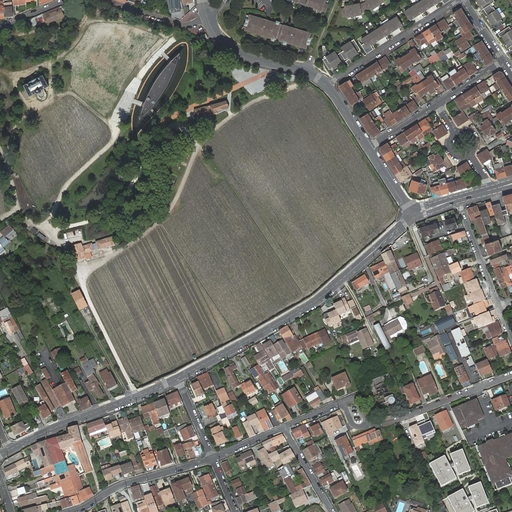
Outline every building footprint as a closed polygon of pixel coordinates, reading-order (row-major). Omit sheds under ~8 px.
[(182,0),(167,0),(170,12),(184,9),(183,4),(182,0)] [(293,0),(297,2),(298,1),(307,5),(307,4),(326,12),(330,4),(326,2),(327,0),(325,0),(293,0)] [(342,9),(343,16),(347,15),(347,17),(362,14),(361,12),(372,7),(372,8),(384,0),(366,0),(367,1),(360,5),(360,3),(345,6),(346,8),(342,9)] [(414,18),(417,22),(424,18),(421,14),(428,10),(431,13),(438,9),(435,5),(442,1),(444,4),(450,0),(423,0),(405,12),(411,21),(414,18)] [(4,7),(5,17),(13,16),(12,7),(12,2),(4,3),(4,5),(4,7)] [(491,19),(499,13),(497,9),(495,10),(493,7),(492,7),(490,4),(484,8),(487,12),(486,13),(489,17),(490,16),(491,19)] [(60,7),(49,11),(51,16),(47,18),(49,22),(63,16),(60,7)] [(461,8),(453,13),(455,16),(457,20),(465,15),(461,8)] [(492,21),(491,22),(492,24),(493,24),(497,30),(504,26),(502,22),(503,22),(501,18),(502,18),(499,13),(491,19),(492,21)] [(280,24),(250,15),(245,30),(276,39),(276,38),(280,39),(280,40),(306,48),(311,33),(284,25),(284,26),(280,25),(280,24)] [(469,21),(465,15),(457,20),(461,26),(469,21)] [(361,45),(367,54),(374,49),(372,46),(378,41),(381,45),(388,40),(385,37),(392,32),(395,36),(402,32),(399,28),(403,26),(397,17),(362,39),(365,43),(361,45)] [(445,21),(444,19),(436,25),(441,33),(449,27),(448,26),(445,21)] [(473,27),(469,21),(461,26),(465,32),(473,27)] [(441,33),(436,25),(429,28),(435,36),(436,39),(437,40),(443,36),(441,33)] [(504,40),(511,34),(511,29),(511,30),(509,26),(498,33),(500,37),(501,36),(504,40)] [(429,28),(423,33),(428,40),(430,43),(436,39),(435,36),(429,28)] [(470,46),(466,40),(473,36),(469,30),(463,34),(464,36),(456,41),(462,51),(470,46)] [(423,33),(415,38),(420,46),(425,43),(427,46),(430,43),(428,40),(423,33)] [(326,57),(323,59),(329,70),(333,68),(334,69),(343,63),(342,62),(349,58),(349,59),(358,53),(358,52),(361,50),(354,39),(351,41),(342,47),(344,50),(340,52),(337,54),(335,51),(326,57)] [(412,39),(409,42),(413,47),(414,46),(419,53),(421,52),(412,39)] [(486,47),(482,41),(474,46),(478,52),(486,47)] [(490,53),(486,47),(478,52),(482,58),(490,53)] [(408,66),(411,64),(416,61),(417,62),(421,59),(418,54),(414,48),(410,51),(411,52),(405,55),(400,59),(399,58),(395,60),(399,66),(402,71),(406,69),(405,68),(408,66)] [(175,67),(180,52),(171,59),(170,60),(160,71),(152,84),(147,94),(143,105),(142,107),(139,118),(147,111),(153,105),(160,96),(160,87),(165,88),(171,76),(175,67)] [(493,58),(490,53),(482,58),(481,59),(486,65),(493,61),(493,58)] [(431,58),(429,59),(430,60),(432,64),(437,60),(440,58),(438,56),(438,55),(437,54),(434,56),(435,57),(432,59),(431,58)] [(385,57),(377,62),(382,70),(384,72),(390,69),(388,66),(391,65),(385,57)] [(472,63),(471,61),(462,66),(464,68),(469,76),(477,71),(473,64),(472,63)] [(371,66),(376,74),(382,70),(377,62),(371,66)] [(414,68),(411,64),(408,66),(410,68),(407,70),(411,76),(417,73),(423,69),(420,64),(414,68)] [(370,78),(376,74),(371,66),(365,70),(370,78)] [(462,66),(456,70),(458,72),(463,80),(469,76),(464,68),(462,66)] [(370,78),(365,70),(356,75),(360,82),(361,83),(370,78)] [(456,84),(463,80),(458,72),(456,70),(450,73),(451,76),(456,84)] [(499,71),(492,76),(497,83),(497,82),(505,77),(502,72),(499,71)] [(416,85),(412,87),(416,92),(425,86),(423,82),(417,74),(413,77),(414,80),(413,80),(416,85)] [(24,85),(30,96),(36,93),(39,94),(42,93),(42,89),(49,86),(43,75),(24,85)] [(428,78),(423,82),(425,86),(435,80),(431,75),(427,77),(428,78)] [(448,90),(456,84),(451,76),(443,81),(448,90)] [(509,83),(505,77),(497,82),(501,88),(509,83)] [(371,80),(370,78),(361,83),(362,85),(363,87),(372,81),(371,80)] [(428,91),(431,95),(433,94),(432,93),(436,90),(435,88),(438,86),(435,80),(425,86),(428,91)] [(339,86),(343,93),(351,87),(347,81),(339,86)] [(484,81),(476,87),(481,95),(482,97),(483,98),(486,96),(484,93),(489,89),(488,88),(484,81)] [(406,88),(403,83),(396,88),(399,93),(406,88)] [(505,94),(511,89),(511,87),(509,83),(501,88),(504,92),(502,93),(504,95),(505,94)] [(415,97),(418,103),(423,100),(422,99),(421,97),(423,95),(423,94),(428,91),(425,86),(416,92),(418,95),(415,97)] [(343,93),(347,99),(355,94),(351,87),(343,93)] [(476,87),(469,90),(474,99),(476,101),(482,97),(481,95),(476,87)] [(469,90),(463,95),(468,102),(470,105),(476,101),(474,99),(469,90)] [(374,93),(363,100),(370,110),(382,102),(378,96),(376,97),(374,93)] [(347,99),(351,105),(359,100),(355,94),(347,99)] [(463,95),(455,100),(460,108),(462,111),(470,105),(468,102),(463,95)] [(410,114),(419,108),(413,100),(408,104),(405,106),(410,114)] [(217,113),(225,109),(229,107),(226,101),(194,110),(201,117),(209,115),(217,113)] [(511,104),(511,105),(507,109),(501,113),(501,112),(497,114),(500,120),(504,125),(508,123),(507,122),(511,118),(511,104)] [(399,110),(404,118),(410,114),(405,106),(399,110)] [(393,114),(398,121),(404,118),(399,110),(393,114)] [(389,127),(398,121),(393,114),(391,114),(389,111),(384,114),(386,118),(384,119),(389,127)] [(481,126),(484,132),(488,130),(487,128),(492,125),(490,122),(494,120),(494,119),(492,116),(488,111),(484,113),(482,114),(486,120),(481,124),(482,126),(481,126)] [(458,126),(468,120),(463,112),(453,118),(458,126)] [(470,118),(471,121),(478,117),(475,113),(469,117),(470,118)] [(372,120),(368,114),(360,119),(364,125),(372,120)] [(425,119),(417,124),(422,132),(424,135),(432,130),(430,127),(428,123),(428,122),(425,119)] [(364,125),(368,131),(376,126),(372,120),(364,125)] [(432,130),(433,131),(440,127),(437,122),(430,127),(432,130)] [(496,127),(498,126),(497,124),(496,123),(492,125),(487,128),(488,130),(484,132),(486,135),(487,134),(489,136),(496,132),(494,130),(495,129),(493,126),(495,125),(496,127)] [(422,132),(417,124),(411,128),(416,136),(418,140),(424,136),(424,135),(422,132)] [(448,133),(443,125),(440,127),(433,131),(438,139),(448,133)] [(374,137),(381,132),(377,126),(376,126),(368,131),(371,136),(374,137)] [(416,136),(411,128),(405,132),(410,140),(412,144),(418,140),(416,136)] [(397,138),(401,144),(401,145),(403,147),(404,149),(412,144),(410,140),(405,132),(396,137),(397,138)] [(380,150),(383,155),(391,150),(392,150),(394,149),(395,148),(397,146),(395,144),(393,145),(390,147),(388,143),(381,147),(380,150)] [(493,156),(497,153),(494,148),(489,151),(493,156)] [(383,155),(387,161),(395,156),(397,155),(399,154),(405,150),(404,149),(397,153),(394,149),(392,150),(391,150),(383,155)] [(492,157),(489,152),(487,149),(477,155),(482,163),(492,157)] [(425,162),(428,166),(431,164),(433,163),(437,160),(436,159),(440,156),(439,153),(437,154),(436,152),(427,158),(429,160),(425,162)] [(387,161),(391,168),(399,162),(395,156),(387,161)] [(444,162),(440,156),(436,159),(437,160),(433,163),(435,167),(433,168),(435,171),(444,165),(443,163),(444,162)] [(391,168),(395,174),(403,168),(399,162),(391,168)] [(467,162),(457,168),(462,176),(472,170),(467,162)] [(498,179),(507,176),(505,167),(504,164),(503,162),(494,165),(495,169),(498,179)] [(395,174),(401,182),(408,177),(405,172),(408,170),(406,167),(405,167),(403,168),(395,174)] [(433,197),(443,194),(440,185),(434,187),(433,183),(431,184),(430,178),(428,179),(430,188),(433,197)] [(440,185),(443,194),(450,192),(447,183),(446,180),(446,178),(439,180),(439,182),(440,185)] [(450,192),(457,190),(454,181),(453,178),(446,180),(447,183),(450,192)] [(457,190),(466,187),(464,178),(454,181),(457,190)] [(420,183),(417,192),(421,193),(425,194),(427,185),(425,184),(426,181),(425,180),(421,179),(420,183)] [(412,191),(417,192),(420,183),(412,180),(409,189),(413,190),(412,191)] [(511,194),(503,197),(507,211),(511,209),(511,194)] [(491,202),(485,203),(489,213),(494,212),(492,206),(491,202)] [(499,203),(492,206),(494,212),(498,225),(505,223),(503,215),(501,211),(499,203)] [(479,211),(477,206),(467,209),(471,220),(475,219),(481,235),(487,233),(484,225),(481,217),(479,211)] [(481,217),(484,225),(491,222),(487,209),(484,210),(484,209),(479,211),(481,217)] [(455,218),(445,221),(448,229),(457,227),(455,218)] [(437,224),(428,226),(430,235),(439,232),(437,224)] [(421,237),(430,235),(428,226),(418,229),(421,237)] [(0,257),(6,253),(4,250),(10,245),(6,241),(16,233),(12,229),(3,236),(6,240),(0,244),(0,243),(0,257)] [(65,232),(68,245),(84,241),(81,229),(65,232)] [(466,235),(464,231),(459,233),(449,236),(449,237),(452,237),(453,240),(466,235)] [(482,239),(484,244),(485,244),(490,242),(488,236),(482,239)] [(76,260),(77,260),(85,257),(84,254),(95,251),(94,250),(98,249),(98,250),(115,245),(112,237),(95,242),(96,243),(93,244),(92,243),(82,246),(81,244),(74,246),(77,257),(74,258),(76,260)] [(502,250),(498,240),(494,241),(490,242),(485,244),(489,255),(502,250)] [(426,244),(424,245),(430,258),(432,257),(431,255),(442,250),(438,241),(427,246),(426,244)] [(74,246),(68,248),(74,258),(77,257),(74,246)] [(381,254),(382,255),(391,275),(399,271),(388,248),(381,254)] [(417,254),(404,259),(409,271),(422,265),(417,254)] [(444,254),(431,260),(436,271),(449,266),(444,254)] [(505,260),(506,259),(505,256),(498,258),(491,261),(492,265),(493,265),(500,262),(505,260)] [(500,262),(493,265),(495,268),(507,263),(505,260),(500,262)] [(370,269),(375,278),(376,278),(389,272),(384,262),(370,269)] [(458,262),(449,266),(453,275),(462,272),(458,262)] [(511,267),(511,265),(505,268),(501,269),(507,286),(511,284),(510,279),(509,276),(511,274),(511,267)] [(449,266),(436,271),(444,292),(451,289),(448,283),(445,285),(441,277),(451,272),(449,266)] [(460,273),(453,275),(455,281),(459,279),(459,278),(458,276),(461,275),(462,277),(464,283),(464,284),(474,280),(470,268),(465,271),(460,273)] [(507,286),(501,269),(500,268),(495,270),(499,280),(497,281),(498,284),(500,283),(502,288),(507,286)] [(391,275),(398,290),(399,293),(406,290),(405,287),(406,287),(399,271),(391,275)] [(364,276),(352,284),(356,291),(366,285),(367,286),(368,285),(369,284),(368,283),(369,283),(364,276)] [(464,284),(463,284),(467,295),(464,295),(467,302),(472,300),(474,305),(467,307),(470,315),(474,313),(475,316),(472,317),(476,326),(481,324),(483,328),(486,327),(496,323),(494,317),(491,318),(489,313),(487,313),(485,308),(488,307),(477,279),(474,280),(464,284)] [(87,306),(79,291),(72,295),(79,310),(87,306)] [(438,292),(432,294),(430,295),(434,304),(432,305),(435,311),(445,307),(438,292)] [(409,295),(401,298),(404,303),(406,307),(413,304),(409,295)] [(351,311),(345,298),(341,299),(342,301),(338,302),(333,305),(336,310),(338,316),(351,311)] [(455,298),(449,301),(455,315),(460,313),(455,298)] [(355,317),(360,315),(353,300),(352,300),(348,302),(355,317)] [(369,305),(364,308),(366,312),(365,313),(367,316),(373,313),(369,305)] [(19,330),(12,317),(8,309),(0,312),(0,314),(11,334),(19,330)] [(328,327),(341,321),(338,316),(336,310),(327,314),(328,318),(325,320),(328,327)] [(455,318),(458,327),(465,324),(462,315),(455,318)] [(453,316),(436,324),(439,332),(456,324),(453,316)] [(404,318),(401,317),(398,321),(382,329),(377,332),(387,350),(391,348),(388,342),(393,339),(391,336),(403,329),(407,329),(408,325),(406,322),(404,318)] [(502,334),(498,322),(496,323),(486,327),(487,328),(488,327),(490,331),(486,332),(489,339),(502,334)] [(294,337),(288,326),(279,331),(288,347),(291,352),(296,349),(290,339),(294,337)] [(374,345),(366,328),(358,332),(358,337),(363,350),(374,345)] [(460,329),(452,332),(463,357),(469,355),(471,354),(470,352),(469,350),(460,329)] [(321,343),(322,345),(330,341),(325,330),(299,341),(304,350),(321,343)] [(342,337),(346,346),(350,345),(348,341),(358,337),(358,332),(356,331),(342,337)] [(450,343),(446,333),(440,336),(444,345),(450,343)] [(446,352),(439,336),(433,338),(434,341),(432,342),(428,344),(433,355),(440,352),(441,354),(446,352)] [(500,342),(498,337),(493,339),(495,345),(496,345),(501,357),(511,353),(506,341),(498,344),(497,343),(500,342)] [(282,359),(285,357),(285,356),(291,352),(288,347),(287,348),(282,340),(274,345),(279,353),(278,353),(282,359)] [(278,353),(277,350),(276,350),(271,341),(262,346),(271,361),(274,360),(272,357),(278,353)] [(492,356),(497,354),(492,344),(491,345),(491,347),(485,350),(489,359),(493,358),(492,356)] [(452,345),(445,348),(451,362),(458,359),(452,345)] [(413,350),(416,355),(425,351),(422,346),(413,350)] [(60,349),(51,353),(54,358),(62,354),(60,349)] [(265,363),(270,371),(274,368),(269,360),(264,352),(255,357),(260,366),(265,363)] [(244,356),(241,358),(246,367),(250,365),(244,356)] [(88,362),(85,357),(80,360),(88,376),(87,377),(90,382),(94,390),(99,399),(103,396),(97,385),(99,384),(97,381),(93,374),(95,373),(93,369),(89,362),(88,362)] [(472,357),(466,359),(468,366),(474,364),(472,357)] [(25,359),(20,361),(24,368),(26,372),(28,376),(33,373),(25,359)] [(488,361),(476,366),(477,368),(480,376),(484,374),(486,373),(486,374),(493,371),(488,361)] [(469,381),(462,366),(457,368),(459,372),(461,376),(463,380),(462,381),(463,383),(464,383),(469,381)] [(79,367),(74,369),(77,375),(82,373),(79,367)] [(26,372),(24,368),(15,372),(15,373),(17,376),(26,372)] [(46,368),(42,370),(47,380),(51,378),(46,368)] [(225,370),(234,388),(239,386),(230,368),(225,370)] [(265,375),(260,368),(256,371),(254,368),(251,371),(255,377),(259,375),(260,378),(266,386),(270,384),(265,375)] [(107,369),(99,373),(101,378),(109,374),(107,369)] [(300,370),(293,374),(295,378),(303,373),(301,370),(300,370)] [(66,372),(61,375),(62,376),(66,383),(70,393),(76,390),(66,372)] [(101,378),(108,390),(117,385),(110,373),(109,374),(101,378)] [(274,391),(275,392),(277,391),(276,389),(278,388),(268,373),(265,375),(270,384),(274,391)] [(212,383),(208,374),(197,379),(199,383),(202,390),(205,389),(202,384),(208,382),(209,384),(212,383)] [(345,374),(332,379),(337,390),(346,386),(347,388),(351,386),(345,374)] [(382,376),(371,381),(378,395),(373,398),(377,406),(388,401),(389,403),(390,403),(391,404),(392,404),(393,404),(394,403),(395,401),(395,400),(395,399),(394,399),(393,398),(392,395),(390,395),(385,383),(392,380),(389,374),(382,377),(382,376)] [(431,375),(417,381),(423,395),(428,393),(430,396),(438,393),(431,375)] [(14,391),(18,398),(17,399),(18,401),(19,401),(21,404),(28,400),(27,397),(23,390),(22,390),(16,378),(10,381),(15,390),(14,391)] [(240,386),(246,397),(256,391),(250,381),(240,386)] [(94,390),(90,382),(86,385),(90,393),(94,390)] [(70,393),(66,383),(62,386),(71,402),(74,400),(70,393)] [(204,395),(202,390),(199,383),(192,386),(198,398),(204,395)] [(270,393),(274,391),(270,384),(266,386),(264,387),(263,387),(265,390),(267,389),(270,393)] [(403,388),(411,404),(420,400),(413,384),(403,388)] [(35,387),(43,400),(43,401),(49,412),(54,409),(40,385),(35,387)] [(52,390),(50,386),(46,389),(56,408),(61,405),(52,390)] [(71,402),(62,386),(59,387),(68,404),(71,402)] [(59,387),(52,390),(61,405),(62,407),(68,404),(59,387)] [(314,389),(315,392),(321,402),(326,399),(318,387),(314,389)] [(228,397),(224,388),(216,392),(220,400),(228,397)] [(283,396),(289,407),(293,404),(295,406),(301,401),(294,389),(283,396)] [(304,396),(306,398),(312,407),(321,402),(315,392),(314,390),(304,396)] [(183,404),(177,392),(165,397),(171,409),(173,408),(172,406),(180,402),(181,405),(183,404)] [(510,406),(506,395),(495,400),(496,403),(494,404),(496,409),(497,409),(498,411),(510,406)] [(251,406),(258,402),(255,396),(247,400),(251,406)] [(92,406),(87,397),(80,400),(79,399),(77,400),(80,404),(77,406),(80,412),(92,406)] [(0,402),(0,404),(2,410),(4,410),(7,418),(16,415),(10,399),(0,402)] [(158,417),(170,413),(165,400),(161,401),(161,402),(160,402),(153,404),(158,417)] [(221,401),(220,401),(222,407),(226,416),(236,412),(232,405),(226,408),(223,402),(222,400),(221,401)] [(44,419),(51,415),(49,412),(43,401),(41,403),(43,407),(38,409),(44,419)] [(456,410),(452,412),(458,426),(465,423),(466,425),(467,427),(475,424),(478,423),(477,421),(476,419),(482,416),(477,402),(475,402),(470,404),(470,405),(469,406),(467,407),(466,404),(458,407),(459,409),(456,410)] [(153,404),(153,403),(141,408),(143,413),(148,412),(152,423),(157,421),(160,428),(162,428),(158,417),(153,404)] [(275,409),(272,411),(278,420),(281,418),(281,419),(285,417),(287,421),(292,419),(289,414),(282,404),(275,408),(275,409)] [(211,419),(217,416),(212,405),(204,408),(206,414),(208,414),(211,419)] [(61,417),(66,415),(62,407),(57,409),(61,417)] [(219,421),(221,420),(227,418),(226,416),(222,407),(218,409),(219,413),(218,414),(219,415),(217,416),(219,421)] [(264,409),(255,413),(256,417),(265,412),(264,409)] [(38,415),(35,410),(30,413),(33,418),(38,415)] [(257,417),(257,418),(260,424),(264,431),(272,428),(265,412),(256,417),(257,417)] [(435,417),(442,432),(453,427),(446,412),(435,417)] [(337,416),(322,423),(329,438),(335,435),(333,432),(343,428),(337,416)] [(133,434),(144,430),(143,427),(140,418),(140,417),(128,421),(133,434)] [(249,437),(254,435),(250,426),(247,419),(246,417),(241,420),(249,437)] [(118,421),(122,433),(125,432),(128,439),(133,438),(127,418),(118,421)] [(230,426),(229,422),(227,418),(221,420),(223,424),(226,423),(228,427),(230,426)] [(429,419),(407,428),(417,450),(426,446),(423,438),(435,433),(429,419)] [(87,427),(89,434),(106,428),(106,427),(105,426),(103,420),(86,426),(87,427)] [(22,422),(11,427),(15,435),(26,429),(22,422)] [(106,427),(106,428),(109,437),(114,435),(115,437),(121,435),(117,422),(110,424),(111,426),(106,427)] [(259,433),(264,431),(260,424),(256,426),(259,433)] [(311,428),(315,436),(322,433),(318,424),(311,428)] [(308,432),(304,425),(291,430),(296,438),(298,437),(303,435),(304,438),(309,435),(308,432)] [(78,426),(68,428),(73,444),(81,441),(78,426)] [(144,430),(146,434),(153,431),(155,430),(153,426),(148,428),(148,426),(143,427),(144,430)] [(195,437),(190,426),(188,427),(180,431),(184,441),(195,437)] [(211,430),(217,444),(225,441),(222,433),(225,432),(223,427),(220,428),(219,426),(211,430)] [(236,427),(232,429),(236,439),(241,437),(236,427)] [(57,438),(56,438),(61,450),(74,447),(73,444),(68,428),(56,432),(57,438)] [(374,429),(351,438),(353,442),(363,438),(365,441),(365,443),(369,441),(381,436),(382,436),(379,431),(376,432),(374,429)] [(265,447),(266,451),(270,449),(272,453),(277,451),(275,446),(286,441),(283,434),(272,438),(262,443),(265,447)] [(487,444),(479,448),(483,459),(486,466),(489,473),(492,481),(493,485),(495,484),(498,490),(511,484),(511,483),(510,477),(511,477),(511,476),(509,470),(505,460),(504,457),(508,455),(510,458),(511,457),(511,434),(506,437),(498,440),(494,441),(487,444)] [(382,439),(381,436),(369,441),(370,445),(382,439)] [(343,457),(352,452),(346,437),(336,441),(343,457)] [(40,454),(45,468),(54,465),(46,440),(45,438),(41,440),(42,442),(38,443),(32,446),(37,456),(40,454)] [(46,440),(54,465),(65,462),(62,453),(61,450),(56,438),(49,440),(48,439),(46,440)] [(312,445),(315,443),(313,440),(312,438),(309,440),(310,441),(307,443),(309,447),(312,445)] [(184,453),(181,444),(177,445),(176,443),(173,445),(174,447),(177,455),(184,453)] [(191,443),(183,445),(188,460),(195,457),(191,447),(192,446),(191,443)] [(82,444),(74,447),(75,450),(76,452),(85,473),(91,471),(82,444)] [(303,450),(312,466),(320,462),(321,461),(312,445),(309,447),(304,449),(303,450)] [(332,455),(336,453),(333,446),(328,448),(332,455)] [(266,451),(265,447),(258,451),(267,468),(274,464),(273,463),(269,455),(266,451)] [(272,453),(269,455),(273,463),(280,459),(284,465),(287,463),(296,458),(290,449),(279,454),(277,451),(272,453)] [(471,471),(462,449),(450,454),(459,475),(471,471)] [(157,453),(161,466),(171,463),(166,450),(157,453)] [(145,468),(149,466),(149,464),(155,462),(152,452),(140,456),(145,468)] [(252,461),(254,460),(252,455),(251,452),(241,456),(242,457),(237,459),(241,470),(247,468),(245,464),(249,462),(249,463),(253,462),(252,461)] [(419,455),(422,462),(428,459),(424,452),(419,455)] [(457,478),(444,456),(429,464),(441,486),(457,478)] [(31,478),(33,477),(35,476),(33,472),(29,461),(25,463),(23,459),(6,468),(3,469),(5,473),(7,472),(9,475),(26,466),(31,478)] [(55,470),(57,476),(68,472),(67,467),(65,462),(54,465),(45,468),(41,470),(42,473),(40,474),(35,476),(33,477),(33,479),(43,476),(43,474),(55,470)] [(316,473),(324,469),(320,462),(312,466),(316,473)] [(134,471),(132,466),(131,463),(120,467),(121,472),(122,473),(126,472),(126,474),(134,471)] [(284,465),(277,469),(283,480),(288,477),(293,474),(287,463),(284,465)] [(119,466),(102,472),(105,481),(112,478),(111,476),(121,472),(120,467),(119,466)] [(292,483),(287,486),(291,494),(311,484),(302,469),(298,471),(298,472),(305,483),(297,487),(294,482),(292,483)] [(68,472),(71,479),(74,488),(77,496),(79,504),(92,496),(89,488),(84,490),(78,476),(77,476),(76,475),(78,475),(77,472),(75,473),(74,470),(68,472)] [(325,484),(326,485),(334,481),(330,474),(328,471),(322,474),(324,477),(319,480),(323,485),(325,484)] [(57,476),(54,477),(56,484),(59,483),(71,479),(68,472),(57,476)] [(209,500),(218,496),(209,475),(199,479),(209,500)] [(283,480),(287,486),(292,483),(288,477),(283,480)] [(59,483),(51,485),(52,489),(62,486),(64,491),(74,488),(71,479),(59,483)] [(232,481),(234,488),(241,484),(238,479),(232,481)] [(184,480),(179,482),(183,491),(187,489),(188,492),(192,490),(191,488),(192,487),(189,480),(185,482),(184,480)] [(183,491),(179,482),(172,485),(178,500),(185,497),(183,491)] [(347,491),(342,482),(342,483),(330,489),(335,497),(347,491)] [(488,503),(480,482),(468,487),(477,508),(488,503)] [(139,486),(130,488),(134,500),(141,498),(141,499),(143,499),(139,486)] [(165,507),(160,495),(158,496),(154,486),(149,488),(151,494),(158,510),(165,507)] [(24,487),(17,489),(19,495),(26,493),(24,487)] [(240,496),(246,494),(243,487),(237,489),(240,496)] [(74,488),(64,491),(66,499),(77,496),(74,488)] [(169,488),(159,492),(160,495),(165,507),(175,503),(169,488)] [(291,494),(290,495),(293,503),(297,501),(299,505),(307,500),(302,489),(291,494)] [(474,511),(462,489),(447,497),(455,511),(474,511)] [(201,490),(197,492),(203,507),(208,505),(201,490)] [(203,507),(197,492),(192,494),(198,510),(203,508),(203,507)] [(235,498),(239,505),(255,498),(253,492),(240,497),(240,496),(235,498)] [(151,494),(144,496),(149,511),(158,511),(158,510),(151,494)] [(20,502),(19,503),(20,506),(36,502),(37,506),(41,506),(41,505),(40,501),(48,499),(48,496),(35,499),(28,500),(20,502)] [(60,501),(62,510),(79,504),(77,496),(66,499),(65,499),(60,501)] [(455,511),(447,497),(442,500),(447,511),(455,511)] [(349,499),(338,505),(341,511),(356,511),(352,503),(351,503),(349,499)] [(148,511),(145,503),(144,500),(143,501),(143,504),(138,506),(139,511),(141,510),(142,511),(148,511)] [(131,511),(128,501),(121,504),(123,511),(131,511)] [(220,501),(212,505),(213,509),(212,509),(213,511),(226,511),(222,503),(221,503),(220,501)] [(274,511),(280,510),(276,501),(269,504),(271,510),(272,510),(272,511),(274,511)] [(387,511),(383,503),(374,508),(376,511),(387,511)]
